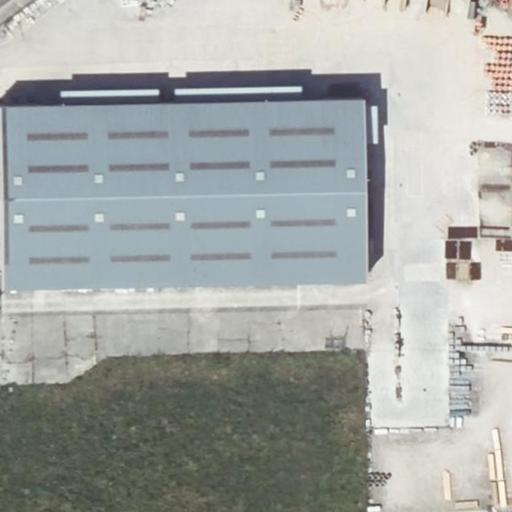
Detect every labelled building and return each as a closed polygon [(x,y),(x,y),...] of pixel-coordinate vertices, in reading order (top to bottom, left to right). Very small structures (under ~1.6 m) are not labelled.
[(0,232),(336,245),(343,65),(0,51),(0,232)] [(432,139),(433,108),(394,106),(392,137),(432,139)] [(403,192),(367,191),(366,210),(402,211),(403,192)] [(402,211),(366,210),(365,234),(414,236),(416,212),(402,211)] [(401,246),(401,268),(427,269),(427,246),(401,246)]
